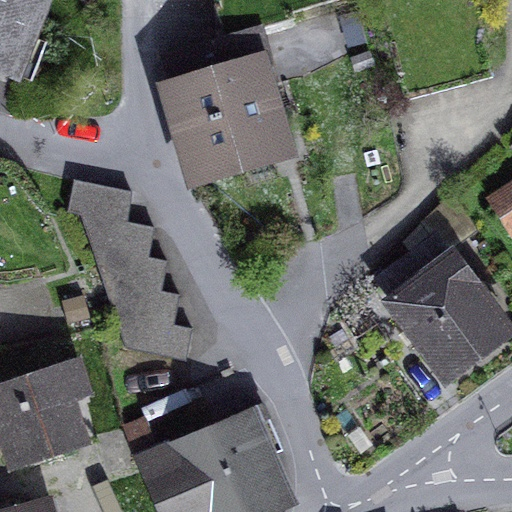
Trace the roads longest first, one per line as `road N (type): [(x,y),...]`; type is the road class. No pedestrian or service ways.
road 1 (residential): [(333,511),(276,362),(143,144)]
road 2 (residential): [(511,394),(386,488)]
road 3 (residential): [(511,481),(386,488)]
